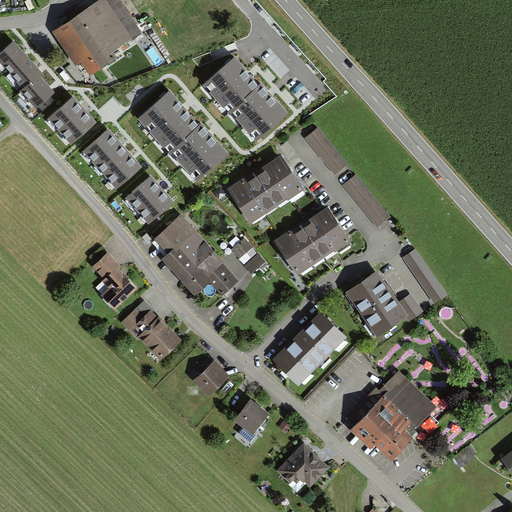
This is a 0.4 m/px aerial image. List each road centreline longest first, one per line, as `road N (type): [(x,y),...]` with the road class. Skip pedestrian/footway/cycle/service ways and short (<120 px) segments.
road 1 (residential): [(245,362),(189,317),(0,98)]
road 2 (primary): [(285,0),(511,251)]
road 3 (residential): [(245,362),(336,278),(386,244),(298,141)]
road 4 (residential): [(414,511),(245,362)]
